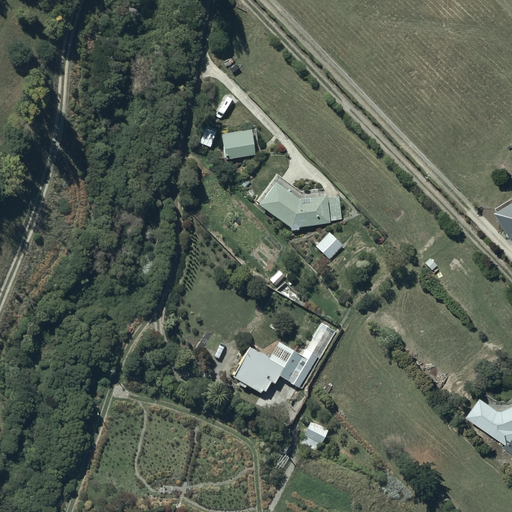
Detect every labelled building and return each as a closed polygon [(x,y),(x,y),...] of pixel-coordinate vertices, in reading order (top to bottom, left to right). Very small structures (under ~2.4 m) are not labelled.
[(217,129),(206,125),(200,141),(210,146),(217,129)] [(251,128),(221,132),(225,158),(254,154),(254,151),(261,150),(257,139),(256,129),(251,129),(251,128)] [(323,194),(322,188),(300,190),(277,173),(257,200),(259,201),(258,203),(291,227),(291,229),(299,228),(299,226),(330,222),(327,193),(323,194)] [(339,196),(329,197),(331,220),(341,219),(339,196)] [(511,200),(494,211),(511,239),(511,238),(511,200)] [(329,231),(315,244),(329,258),(343,245),(329,231)] [(280,269),(270,279),(276,285),(286,275),(280,269)] [(261,351),(260,351),(259,351),(251,345),(231,373),(240,379),(238,383),(246,387),(247,384),(263,393),(271,380),(275,383),(280,374),(298,386),(317,357),(320,358),(337,331),(322,322),(301,355),(286,345),(276,361),(269,357),(269,356),(268,356),(267,355),(267,354),(266,353),(265,353),(265,352),(264,352),(263,351),(262,351),(261,351)] [(480,397),(466,415),(504,443),(501,448),(511,456),(511,405),(502,410),(480,397)] [(306,434),(301,443),(315,450),(320,442),(321,442),(328,430),(310,421),(304,433),(306,434)]
